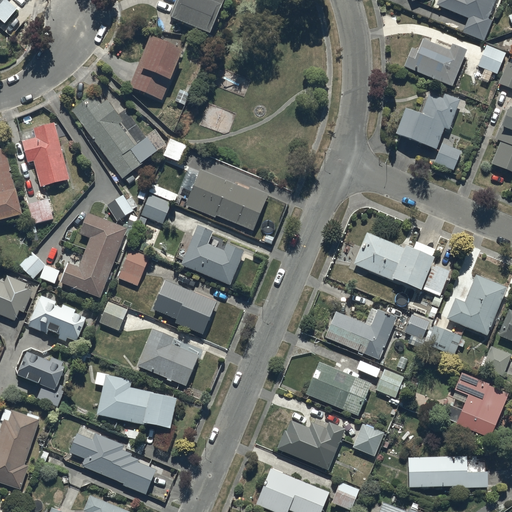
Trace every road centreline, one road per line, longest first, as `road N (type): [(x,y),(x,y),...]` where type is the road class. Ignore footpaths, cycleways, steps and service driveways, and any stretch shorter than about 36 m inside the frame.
road 1 (residential): [(341,162),(198,511)]
road 2 (residential): [(341,162),(511,232)]
road 3 (residential): [(343,0),(357,89),(341,162)]
